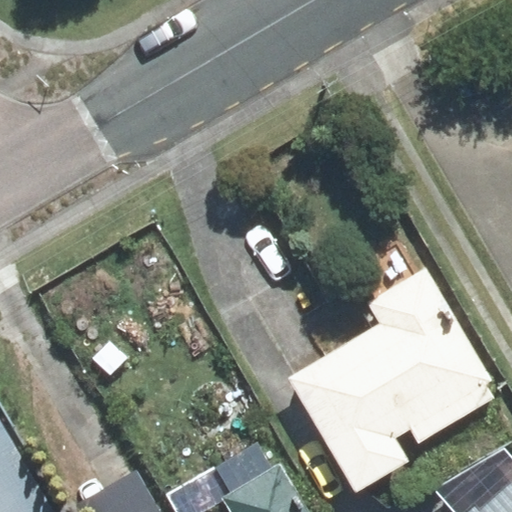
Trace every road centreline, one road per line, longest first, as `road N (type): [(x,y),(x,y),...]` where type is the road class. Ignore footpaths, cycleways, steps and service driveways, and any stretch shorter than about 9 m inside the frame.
road 1 (unclassified): [(0,184),(316,0)]
road 2 (unknown): [(387,30),(511,310)]
